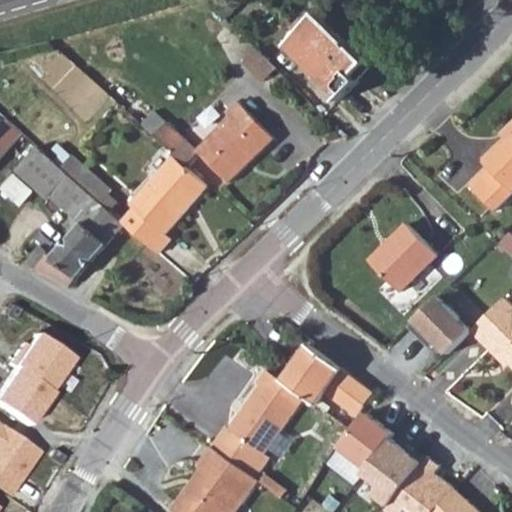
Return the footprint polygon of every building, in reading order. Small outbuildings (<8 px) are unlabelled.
[(244,0),(212,0),(229,16),(244,0)] [(301,59),(340,100),(360,81),(355,75),(367,64),(319,14),(310,23),(305,19),(297,27),(302,31),(287,44),(301,59)] [(423,17),(416,24),(420,29),(428,21),(423,17)] [(264,82),(279,68),(259,47),(244,62),(264,82)] [(232,118),(228,122),(261,153),(277,137),(238,101),(227,113),(232,118)] [(511,109),(492,129),(502,139),(511,130),(511,127),(509,125),(511,121),(511,109)] [(156,112),(144,125),(157,138),(169,125),(156,112)] [(0,161),(25,134),(3,115),(0,118),(0,161)] [(466,181),(489,206),(511,183),(511,121),(509,125),(511,127),(511,130),(502,139),(481,159),(485,163),(466,181)] [(233,183),(261,153),(228,122),(200,151),(233,183)] [(169,125),(157,138),(176,155),(188,142),(169,125)] [(43,244),(27,262),(71,285),(126,223),(97,197),(69,171),(40,146),(22,169),(84,223),(54,255),(43,244)] [(139,209),(126,223),(160,255),(174,240),(167,234),(209,189),(176,159),(133,204),(139,209)] [(79,161),(69,171),(97,197),(106,186),(79,161)] [(24,204),(38,188),(18,171),(4,187),(24,204)] [(407,221),(372,259),(402,288),(437,251),(407,221)] [(511,232),(507,228),(499,238),(511,250),(511,232)] [(436,292),(406,322),(419,335),(425,329),(445,349),(456,337),(469,325),(436,292)] [(511,302),(502,292),(469,325),(498,355),(502,352),(509,358),(511,361),(511,302)] [(12,369),(0,387),(0,411),(30,432),(53,398),(46,393),(69,359),(30,333),(8,366),(12,369)] [(327,393),(358,415),(374,391),(312,346),(288,381),(308,397),(320,404),(327,393)] [(502,352),(498,355),(505,362),(509,358),(502,352)] [(288,381),(270,369),(260,385),(263,387),(234,431),(231,429),(218,448),(257,477),(261,481),(276,460),(269,455),(308,397),(288,381)] [(343,445),(371,467),(396,437),(400,431),(371,409),(343,445)] [(0,424),(0,481),(18,493),(44,452),(0,424)] [(378,493),(392,505),(427,459),(396,437),(371,467),(367,471),(384,486),(378,493)] [(170,504),(179,511),(231,511),(257,477),(218,448),(209,442),(196,460),(200,463),(170,504)] [(390,508),(393,511),(436,511),(460,487),(440,471),(443,465),(431,454),(427,459),(392,505),(390,508)] [(436,511),(488,511),(460,487),(436,511)]
